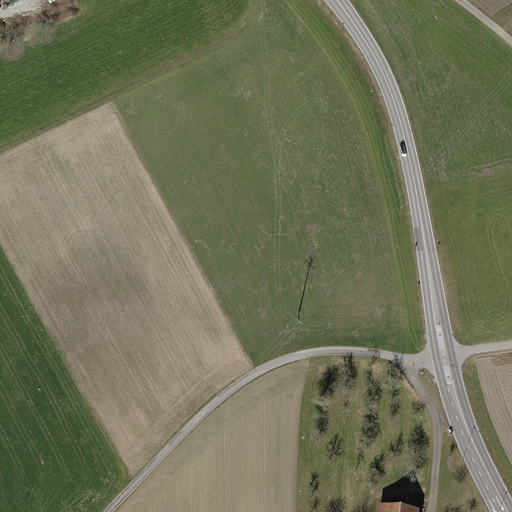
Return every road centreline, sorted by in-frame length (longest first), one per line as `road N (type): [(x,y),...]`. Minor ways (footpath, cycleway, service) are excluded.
road 1 (secondary): [(333,0),(377,60),(401,119),(450,385),(504,511)]
road 2 (track): [(511,346),(411,363),(334,350),(276,362),(196,419),(107,511)]
road 3 (track): [(431,511),(439,421),(408,372),(411,363)]
